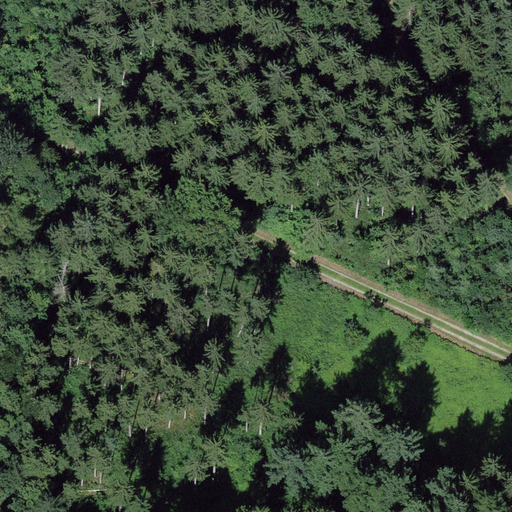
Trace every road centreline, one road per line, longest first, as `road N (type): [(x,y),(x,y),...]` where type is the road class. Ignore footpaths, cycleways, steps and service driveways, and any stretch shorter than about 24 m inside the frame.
road 1 (track): [(511,357),(402,293),(170,190)]
road 2 (track): [(383,0),(418,92),(511,205)]
road 3 (track): [(170,190),(0,118)]
